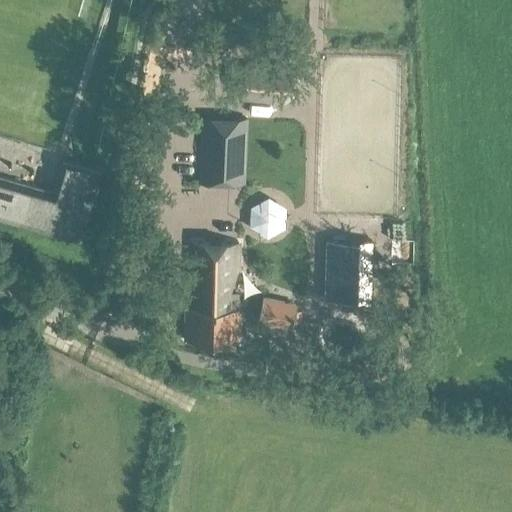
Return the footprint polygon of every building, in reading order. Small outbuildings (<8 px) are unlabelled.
[(235,75),(233,90),(242,100),(284,104),(294,96),(295,81),(287,70),(245,66),(235,75)] [(244,184),(245,123),(202,122),(201,183),(244,184)] [(0,220),(81,244),(101,175),(65,165),(55,197),(0,180),(0,220)] [(325,242),(324,300),(369,301),(370,244),(325,242)] [(184,341),(238,343),(241,246),(192,244),(188,308),(185,308),(184,341)] [(291,328),(297,303),(263,296),(258,321),(291,328)]
